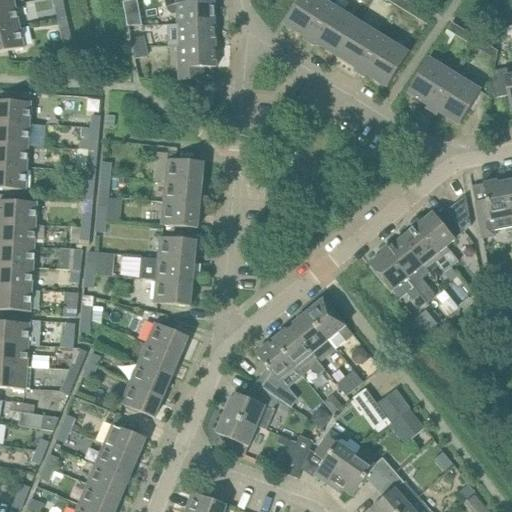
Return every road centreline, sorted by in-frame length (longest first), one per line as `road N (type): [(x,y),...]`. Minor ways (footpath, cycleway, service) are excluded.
road 1 (residential): [(221,352),(249,45)]
road 2 (residential): [(221,352),(452,162)]
road 3 (residential): [(452,162),(249,45)]
road 4 (unclassified): [(328,511),(318,501),(177,450)]
